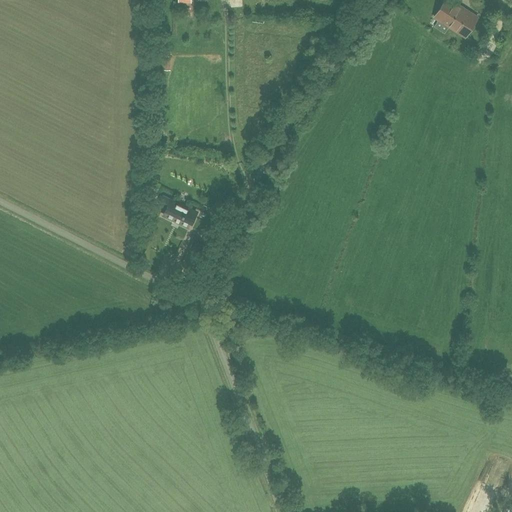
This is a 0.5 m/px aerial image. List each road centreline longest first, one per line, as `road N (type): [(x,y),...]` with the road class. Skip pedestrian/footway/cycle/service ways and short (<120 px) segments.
road 1 (unclassified): [(203,295),(253,185),(377,0)]
road 2 (unclassified): [(283,511),(203,295)]
road 3 (unclassified): [(203,295),(177,290),(0,201)]
